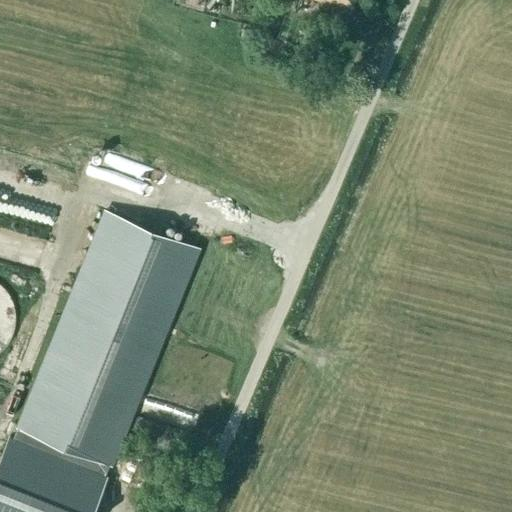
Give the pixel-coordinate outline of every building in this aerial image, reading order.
[(353,0),(322,0),(324,0),(323,5),(350,13),(353,0)] [(261,30),(263,34),(267,41),(273,38),(267,27),(261,30)] [(111,464),(198,248),(105,210),(17,426),(42,436),(38,447),(9,436),(0,458),(0,511),(91,511),(106,475),(105,474),(109,463),(111,464)] [(239,259),(237,267),(259,273),(261,265),(239,259)] [(0,350),(2,349),(7,343),(9,337),(12,330),(14,322),(14,314),(13,306),(10,298),(7,292),(2,286),(0,284),(0,350)]
